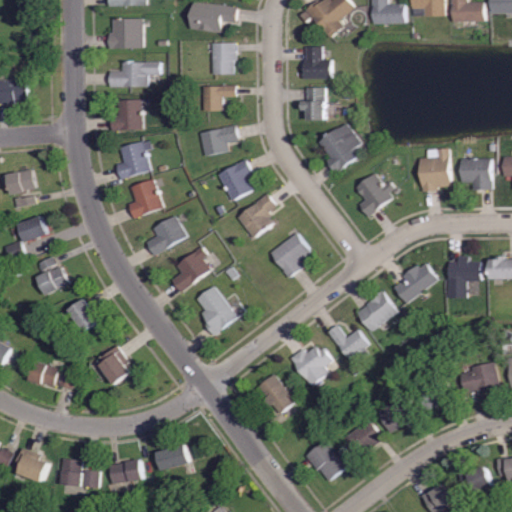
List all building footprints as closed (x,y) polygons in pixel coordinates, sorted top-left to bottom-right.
[(220,30),(191,27),(194,0),(236,4),(235,20),(222,19),(220,30)] [(339,18),(345,24),(331,36),(307,7),(314,0),(321,0),(322,1),(323,0),(351,0),(355,4),(339,18)] [(373,23),(372,0),(388,0),(388,3),(405,3),(405,23),(373,23)] [(426,15),(426,7),(413,7),(412,0),(445,0),(445,15),(426,15)] [(452,21),(452,0),(468,0),(468,1),(485,1),(486,20),(452,21)] [(511,13),(491,13),(491,0),(511,0),(511,13)] [(111,47),(111,30),(115,30),(115,17),(143,16),(143,47),(111,47)] [(234,73),(212,73),(213,42),(237,42),(236,58),(234,58),(234,73)] [(305,77),(305,62),(308,61),(307,46),(322,46),(322,59),(331,59),(332,76),(305,77)] [(148,62),(161,62),(161,74),(148,74),(148,85),(114,85),(114,72),(127,72),(127,62),(130,62),(130,61),(133,61),(133,62),(148,62)] [(0,102),(0,79),(29,78),(30,99),(17,100),(17,102),(0,102)] [(205,109),(205,85),(240,85),(240,95),(225,96),(225,109),(205,109)] [(327,120),(310,120),(310,111),(305,111),(305,98),(310,98),(309,86),(326,86),(326,100),(328,100),(328,103),(328,111),(327,111),(327,120)] [(113,129),(112,114),(120,114),(119,99),(141,98),(143,128),(113,129)] [(356,145),(362,154),(337,172),(328,160),(332,157),(320,141),(348,121),(362,141),(356,145)] [(207,154),(202,130),(236,123),(239,138),(225,141),(227,150),(207,154)] [(145,148),(146,153),(148,153),(149,157),(147,157),(151,168),(123,176),(119,163),(125,162),(121,146),(148,138),(151,146),(145,148)] [(426,190),(423,191),(420,157),(427,156),(427,149),(450,147),(453,183),(436,185),(437,189),(426,190)] [(233,199),(218,172),(246,156),(254,171),(246,176),(252,188),(233,199)] [(473,188),(473,180),(462,181),(462,157),(492,157),(492,188),(473,188)] [(13,193),(8,174),(34,168),(38,187),(13,193)] [(370,214),(363,203),(370,198),(360,184),(377,172),(384,183),(391,178),(396,186),(390,190),(395,197),(370,214)] [(134,217),(129,204),(136,201),(131,187),(153,179),(163,207),(134,217)] [(270,210),(274,215),(271,217),(275,222),(255,238),(238,216),(267,194),(276,205),(270,210)] [(19,207),(39,204),(39,197),(19,199),(19,207)] [(26,241),(19,223),(43,215),(49,233),(26,241)] [(155,255),(147,242),(160,234),(156,227),(176,215),(188,235),(155,255)] [(312,251),(299,261),(303,267),(290,277),(285,270),(272,251),(297,232),(312,251)] [(181,293),(171,279),(182,271),(177,264),(202,246),(208,254),(202,258),(211,270),(181,293)] [(472,254),(472,259),(483,259),(483,280),(470,280),(470,296),(451,296),(452,260),(462,260),(462,254),(472,254)] [(509,258),(511,258),(511,278),(493,278),(493,259),(501,258),(501,255),(509,255),(509,258)] [(409,301),(397,286),(408,277),(406,273),(418,263),(421,267),(428,262),(439,277),(409,301)] [(47,294),(37,276),(51,269),(51,270),(61,265),(70,282),(47,294)] [(214,334),(204,322),(209,318),(202,310),(206,307),(198,297),(213,284),(238,314),(214,334)] [(385,321),(373,329),(360,309),(373,301),(372,299),(386,290),(400,311),(385,321)] [(85,330),(70,308),(86,297),(101,319),(85,330)] [(338,323),(349,336),(359,328),(371,343),(368,346),(372,351),(364,357),(360,352),(352,359),(329,330),(338,323)] [(5,363),(0,360),(0,338),(14,347),(5,363)] [(117,384),(100,359),(121,345),(133,362),(129,364),(134,372),(117,384)] [(330,372),(313,385),(292,356),(304,348),(308,352),(317,346),(320,350),(324,346),(334,360),(326,366),(330,372)] [(55,387),(30,379),(37,358),(62,367),(55,387)] [(481,395),(479,388),(468,391),(463,371),(475,369),(474,365),(497,360),(504,390),(481,395)] [(76,388),(79,375),(66,372),(62,386),(76,388)] [(292,395),(296,401),(281,413),(274,404),(269,408),(262,399),(267,396),(259,385),(275,373),(292,395)] [(430,409),(422,389),(438,382),(437,380),(448,375),(458,400),(448,405),(447,402),(430,409)] [(393,432),(379,410),(408,392),(422,414),(393,432)] [(360,458),(345,437),(372,416),(387,437),(360,458)] [(331,480),(321,467),(319,469),(308,453),(329,437),(350,466),(331,480)] [(164,469),(159,450),(187,442),(192,461),(164,469)] [(45,480),(17,469),(26,446),(45,453),(43,457),(52,461),(45,480)] [(0,463),(11,468),(17,454),(5,448),(0,458),(0,463)] [(511,479),(511,480),(510,473),(501,475),(498,457),(510,455),(510,457),(511,456),(511,479)] [(82,485),(62,483),(65,457),(84,459),(82,485)] [(113,482),(111,461),(142,457),(145,478),(113,482)] [(477,491),(475,486),(466,489),(460,472),(473,467),(474,469),(488,464),(496,485),(477,491)] [(86,487),(102,488),(102,471),(87,471),(86,487)] [(445,511),(434,511),(424,494),(448,478),(461,500),(446,509),(448,510),(445,511)]
